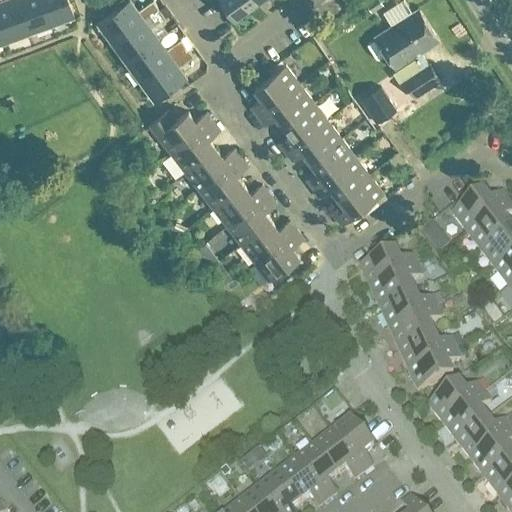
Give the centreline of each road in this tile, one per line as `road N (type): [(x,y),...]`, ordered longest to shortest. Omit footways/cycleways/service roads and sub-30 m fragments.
road 1 (residential): [(339,251),(213,88),(215,63)]
road 2 (residential): [(511,180),(487,155),(466,161),(339,251)]
road 3 (residential): [(361,374),(330,318),(327,289),(339,251)]
